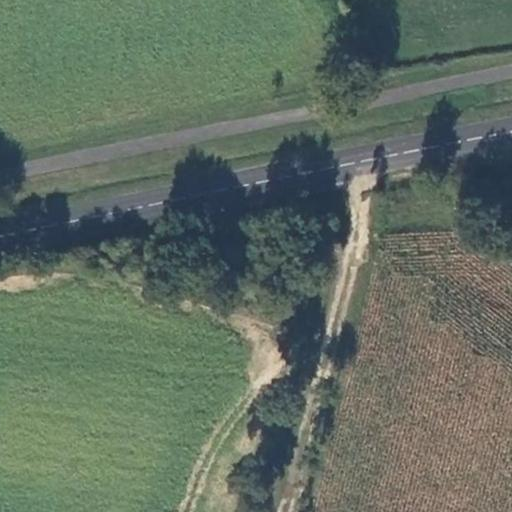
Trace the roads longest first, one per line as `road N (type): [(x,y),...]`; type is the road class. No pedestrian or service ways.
road 1 (tertiary): [(511,131),(0,237)]
road 2 (track): [(362,160),(358,221),(284,511)]
